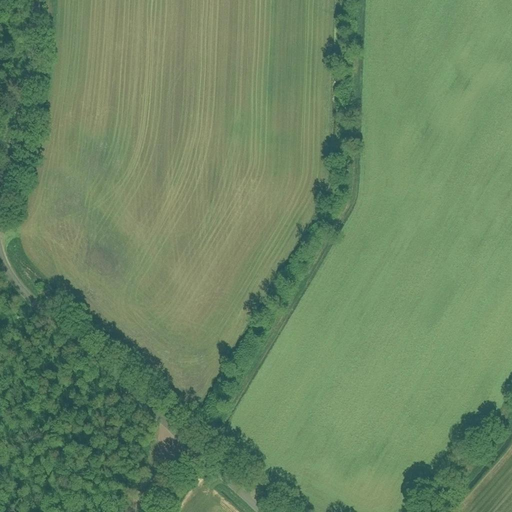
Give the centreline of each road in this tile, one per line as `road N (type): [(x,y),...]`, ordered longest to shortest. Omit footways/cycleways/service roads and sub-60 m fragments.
road 1 (unclassified): [(176,434),(23,292),(0,256)]
road 2 (unclassified): [(0,190),(28,81),(36,0)]
